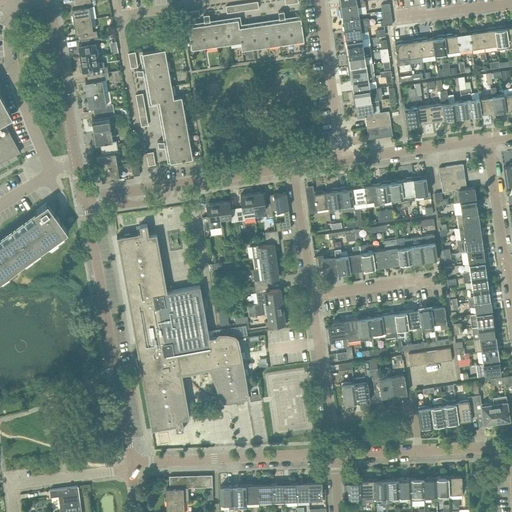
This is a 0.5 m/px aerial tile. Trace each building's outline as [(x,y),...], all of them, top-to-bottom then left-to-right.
[(72,8),(74,22),(90,19),(88,6),(92,6),(90,0),(74,3),(75,8),(72,8)] [(340,17),(342,17),(359,14),(358,7),(366,6),(365,0),(357,1),(341,4),(341,9),(339,9),(340,17)] [(257,1),(226,6),(227,13),(259,8),(257,1)] [(186,12),(187,19),(200,17),(199,10),(186,12)] [(390,10),(382,11),(383,19),(391,17),(390,10)] [(369,25),(368,18),(359,19),(359,14),(342,17),(344,29),(368,25),(369,25)] [(239,26),(238,18),(188,26),(191,48),(240,41),(242,49),(304,40),(300,17),(239,26)] [(92,31),(90,19),(74,22),(76,34),(79,33),(81,39),(97,36),(96,30),(92,31)] [(344,29),(346,41),(362,39),(361,30),(367,29),(367,26),(369,25),(368,25),(344,29)] [(494,27),(496,44),(497,48),(509,47),(507,27),(502,27),(501,26),(494,27)] [(494,27),(486,28),(486,30),(482,30),(484,46),(496,44),(494,27)] [(482,30),(477,31),(477,29),(469,30),(472,47),(484,46),(482,30)] [(469,30),(461,32),(461,33),(457,34),(459,49),(472,47),(469,30)] [(452,33),(444,34),(447,51),(448,56),(460,54),(459,49),(457,34),(452,35),(452,33)] [(444,34),(436,35),(437,37),(432,38),(434,53),(447,51),(444,34)] [(97,36),(81,39),(82,45),(78,45),(80,58),(97,55),(100,55),(97,36)] [(427,36),(419,38),(422,55),(434,53),(432,38),(428,38),(427,36)] [(412,40),(407,41),(410,57),(410,61),(423,59),(422,55),(419,38),(412,39),(412,40)] [(363,46),(362,39),(346,41),(348,54),(371,51),(370,45),(363,46)] [(403,42),(403,40),(394,41),(397,58),(410,57),(407,41),(403,42)] [(165,48),(142,52),(151,102),(159,100),(170,162),(192,158),(190,145),(181,96),(173,97),(165,48)] [(382,49),(380,49),(382,61),(383,61),(389,60),(387,48),(382,49)] [(348,54),(345,54),(347,66),(372,62),(371,51),(348,54)] [(128,53),(131,68),(138,67),(135,52),(128,53)] [(97,55),(80,58),(81,64),(83,71),(86,70),(87,76),(108,73),(107,66),(104,67),(103,62),(98,62),(97,55)] [(372,62),(347,66),(348,74),(351,74),(351,76),(351,77),(351,79),(352,78),(374,75),(372,62)] [(442,76),(450,75),(449,68),(440,69),(442,76)] [(509,70),(501,71),(503,79),(510,78),(509,70)] [(85,82),(87,94),(103,91),(102,80),(109,79),(108,73),(87,76),(89,81),(85,82)] [(375,81),(374,75),(352,78),(353,91),(370,89),(369,81),(375,81)] [(470,87),(470,82),(464,82),(464,76),(460,76),(460,88),(470,87)] [(434,81),(426,82),(427,89),(435,88),(434,81)] [(490,87),(491,93),(491,96),(494,111),(501,110),(502,112),(506,111),(504,94),(497,95),(496,86),(490,87)] [(355,103),(378,100),(379,100),(377,88),(370,89),(353,91),(355,103)] [(454,101),(457,118),(461,118),(461,116),(469,115),(467,99),(465,88),(460,89),(461,100),(454,101)] [(470,88),(465,88),(467,99),(469,115),(477,113),(477,115),(481,115),(479,97),(471,98),(471,93),(471,92),(470,88)] [(442,103),(444,118),(452,117),(452,119),(457,118),(454,101),(448,102),(447,89),(442,90),(440,91),(442,103)] [(103,91),(87,94),(88,100),(89,107),(93,107),(94,112),(114,109),(113,103),(110,104),(105,104),(103,91)] [(0,162),(2,162),(4,161),(20,152),(3,121),(13,116),(0,92),(0,162)] [(135,94),(141,126),(148,125),(142,93),(135,94)] [(479,97),(481,115),(486,114),(486,112),(494,111),(491,96),(479,97)] [(379,105),(378,100),(355,103),(357,116),(365,115),(366,121),(378,119),(377,112),(373,113),(372,106),(379,105)] [(444,118),(442,103),(429,105),(432,122),(436,121),(436,119),(444,118)] [(429,105),(417,106),(419,122),(427,121),(427,122),(432,122),(429,105)] [(419,122),(417,106),(404,108),(407,125),(411,125),(411,123),(419,122)] [(92,119),(94,131),(110,128),(108,116),(115,115),(114,109),(94,112),(95,118),(92,119)] [(389,111),(377,112),(378,119),(390,117),(389,111)] [(387,136),(385,124),(379,125),(381,137),(387,136)] [(379,125),(373,126),(375,138),(381,137),(379,125)] [(368,139),(375,138),(373,126),(366,127),(368,139)] [(99,143),(100,149),(117,146),(116,140),(112,141),(110,128),(94,131),(96,144),(99,143)] [(101,155),(98,155),(100,167),(117,164),(115,153),(118,153),(117,146),(100,149),(101,155)] [(146,153),(148,165),(155,164),(153,151),(146,153)] [(138,162),(131,164),(133,176),(140,175),(139,170),(138,162)] [(511,166),(503,167),(506,185),(511,184),(511,163),(511,164),(511,166)] [(100,167),(98,167),(99,174),(101,174),(102,181),(119,178),(117,164),(100,167)] [(441,180),(448,179),(446,166),(439,167),(441,180)] [(465,176),(459,177),(453,178),(454,185),(466,183),(465,176)] [(421,179),(421,177),(413,178),(415,194),(416,195),(423,194),(424,200),(431,199),(430,193),(428,193),(426,178),(421,179)] [(403,197),(416,195),(415,194),(413,178),(405,179),(406,181),(401,182),(403,197)] [(441,180),(442,187),(454,185),(453,178),(448,179),(441,180)] [(396,181),(388,182),(391,199),(403,197),(401,182),(397,183),(396,181)] [(381,185),(376,185),(379,207),(392,205),(391,199),(388,182),(381,183),(381,185)] [(364,185),(366,203),(373,201),(374,208),(379,207),(376,185),(372,186),(372,184),(364,185)] [(356,188),(352,189),(354,204),(366,203),(364,185),(356,187),(356,188)] [(460,202),(476,200),(474,187),(466,188),(458,190),(460,202)] [(339,189),(341,206),(354,204),(352,189),(347,190),(347,188),(339,189)] [(334,207),(341,206),(339,189),(331,190),(331,192),(327,193),(329,208),(330,214),(335,213),(334,207)] [(318,213),(317,210),(329,208),(327,193),(322,193),(322,191),(314,193),(314,196),(306,198),(309,215),(318,213)] [(263,192),(252,193),(254,209),(255,216),(266,215),(266,216),(273,215),(272,210),(271,203),(270,203),(265,203),(263,192)] [(264,231),(265,238),(278,236),(277,230),(291,228),(286,192),(269,194),(270,203),(271,203),(272,210),(284,208),(286,214),(285,220),(276,222),(277,230),(264,231)] [(438,205),(443,205),(441,192),(434,193),(436,205),(438,205)] [(255,216),(254,209),(252,193),(240,195),(242,207),(236,207),(238,220),(244,219),(244,218),(255,216)] [(229,200),(218,202),(220,218),(231,217),(232,221),(238,220),(236,207),(230,208),(229,200)] [(462,215),(478,212),(476,200),(460,202),(462,215)] [(61,220),(58,216),(48,201),(0,235),(0,279),(8,273),(68,230),(61,220)] [(202,216),(204,229),(210,228),(212,230),(220,229),(221,227),(220,218),(218,202),(206,204),(208,216),(202,216)] [(392,209),(380,211),(381,221),(384,221),(394,220),(392,209)] [(459,228),(479,225),(478,212),(462,215),(457,215),(459,228)] [(236,398),(244,396),(245,395),(246,395),(246,394),(246,393),(247,393),(247,392),(247,391),(245,383),(246,383),(245,375),(244,375),(239,352),(241,352),(239,344),(238,344),(237,341),(236,338),(233,336),(230,334),(227,333),(224,333),(220,333),(219,333),(218,334),(218,335),(210,336),(201,285),(168,291),(157,233),(149,234),(147,223),(139,225),(140,232),(116,236),(138,358),(136,358),(137,364),(139,363),(151,429),(175,424),(176,430),(184,429),(182,418),(189,417),(186,399),(182,373),(190,372),(211,367),(219,388),(223,397),(225,399),(227,399),(236,398)] [(460,240),(481,237),(479,225),(459,228),(460,240)] [(421,236),(425,259),(437,257),(434,234),(421,236)] [(253,257),(275,253),(274,243),(279,242),(278,236),(265,238),(266,243),(251,245),(253,257)] [(421,236),(409,238),(412,261),(425,259),(421,236)] [(459,253),(467,252),(485,249),(484,244),(482,245),(481,237),(460,240),(457,241),(459,253)] [(396,238),(384,240),(385,249),(388,264),(400,263),(396,239),(396,238)] [(412,261),(409,238),(396,239),(400,263),(412,261)] [(371,243),(359,245),(359,247),(363,268),(375,266),(373,251),(371,243)] [(353,254),(348,254),(350,270),(363,268),(359,247),(359,245),(352,246),(353,254)] [(340,248),(334,249),(335,253),(338,272),(350,270),(348,254),(347,250),(340,251),(340,248)] [(388,264),(385,249),(373,251),(375,266),(388,264)] [(485,249),(467,252),(469,264),(487,262),(486,254),(485,254),(485,249)] [(277,265),(275,253),(253,257),(255,268),(277,265)] [(330,254),(315,256),(316,269),(324,268),(325,274),(338,272),(335,253),(330,254)] [(463,272),(463,277),(486,274),(486,269),(488,269),(487,262),(469,264),(470,271),(463,272)] [(252,269),(255,286),(268,284),(267,279),(279,277),(277,265),(255,268),(252,269)] [(214,275),(216,291),(222,291),(220,274),(214,275)] [(473,289),(491,287),(490,278),(487,278),(486,274),(463,277),(464,282),(471,281),(473,289)] [(268,284),(255,286),(257,303),(282,299),(280,288),(268,290),(268,284)] [(468,297),(469,302),(490,299),(489,294),(492,294),(491,287),(473,289),(473,296),(468,297)] [(259,314),(267,313),(283,311),(282,299),(257,303),(253,304),(254,309),(258,308),(259,314)] [(475,306),(476,314),(492,312),(490,299),(469,302),(470,307),(475,306)] [(444,305),(431,307),(434,323),(440,322),(441,329),(447,328),(444,305)] [(431,307),(419,309),(422,331),(435,330),(434,323),(431,307)] [(221,325),(228,324),(226,308),(218,309),(221,325)] [(419,309),(407,311),(409,327),(416,326),(417,332),(422,331),(419,309)] [(266,326),(285,323),(283,311),(267,313),(268,321),(265,321),(266,326)] [(407,311),(394,312),(398,336),(400,335),(404,335),(403,328),(409,327),(407,311)] [(394,312),(382,314),(384,330),(385,338),(395,336),(398,336),(394,312)] [(470,315),(472,327),(494,324),(492,312),(476,314),(470,315)] [(384,330),(382,314),(369,316),(372,332),(384,330)] [(372,332),(369,316),(357,318),(360,340),(373,338),(372,332)] [(360,340),(357,318),(345,320),(347,336),(347,341),(360,340)] [(347,336),(345,320),(332,321),(332,326),(324,327),(327,342),(335,340),(335,337),(342,336),(343,345),(348,345),(347,341),(347,336)] [(494,324),(472,327),(474,340),(480,339),(495,337),(499,336),(498,327),(494,328),(494,324)] [(480,339),(481,351),(497,349),(495,337),(480,339)] [(481,351),(483,363),(499,361),(497,349),(481,351)] [(337,360),(353,358),(352,351),(347,351),(336,353),(337,360)] [(416,352),(408,353),(410,366),(418,365),(416,352)] [(461,366),(470,365),(469,358),(465,358),(460,359),(461,366)] [(499,361),(483,363),(476,364),(478,376),(501,373),(499,361)] [(351,362),(338,364),(339,371),(352,369),(351,362)] [(364,376),(353,377),(356,400),(361,399),(361,402),(370,400),(369,398),(375,397),(371,368),(371,367),(363,368),(364,376)] [(375,397),(394,395),(391,376),(379,378),(377,367),(371,368),(375,397)] [(391,376),(394,395),(407,393),(404,375),(391,376)] [(344,402),(356,400),(354,382),(341,384),(344,402)] [(479,394),(475,395),(478,417),(482,417),(483,423),(496,421),(494,403),(482,405),(481,394),(479,394)] [(460,420),(478,417),(475,395),(468,396),(469,400),(457,402),(460,420)] [(506,395),(493,397),(494,403),(496,421),(509,419),(506,395)] [(444,401),(444,404),(447,422),(460,420),(457,402),(457,399),(444,401)] [(434,424),(447,422),(444,404),(432,406),(434,424)] [(418,408),(421,428),(429,427),(428,425),(434,424),(432,406),(418,408)] [(449,493),(448,476),(436,477),(437,501),(442,501),(442,493),(449,493)] [(461,476),(448,476),(449,493),(462,492),(461,476)] [(423,477),(411,478),(411,494),(412,500),(424,500),(424,494),(423,477)] [(432,501),(437,501),(436,477),(423,477),(424,494),(431,493),(432,501)] [(391,495),(399,495),(398,478),(385,479),(386,503),(392,502),(391,495)] [(398,478),(399,495),(411,494),(411,478),(398,478)] [(373,479),(360,480),(361,496),(361,504),(366,504),(366,496),(373,496),(373,479)] [(373,479),(373,496),(381,496),(381,503),(386,503),(385,479),(373,479)] [(344,497),(361,496),(360,480),(347,480),(348,484),(343,484),(344,497)] [(309,482),(296,483),(297,499),(309,499),(309,482)] [(309,482),(309,499),(325,498),(325,488),(322,488),(321,482),(309,482)] [(283,483),(271,484),(271,500),(284,500),(283,483)] [(297,499),(296,483),(283,483),(284,500),(297,499)] [(258,484),(246,485),(246,501),(259,501),(258,484)] [(271,500),(271,484),(258,484),(259,501),(271,500)] [(234,509),(233,485),(220,486),(221,502),(229,502),(229,509),(234,509)] [(246,485),(233,485),(234,509),(239,509),(239,503),(246,503),(246,501),(246,485)] [(81,511),(78,486),(49,490),(50,497),(58,496),(60,511),(81,511)] [(166,501),(183,500),(188,500),(188,488),(187,488),(187,487),(181,487),(175,487),(170,488),(166,488),(166,501)] [(183,511),(183,500),(166,501),(166,511),(183,511)]
